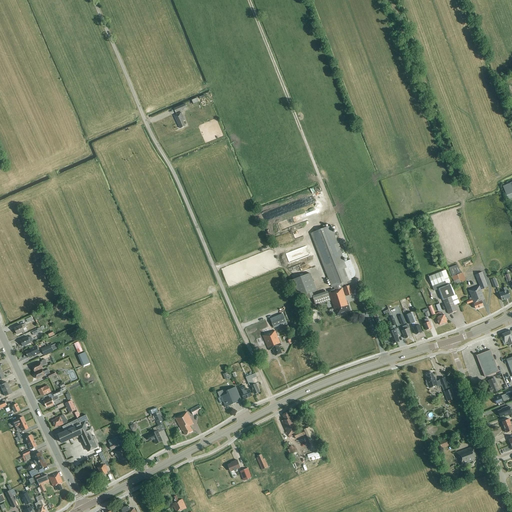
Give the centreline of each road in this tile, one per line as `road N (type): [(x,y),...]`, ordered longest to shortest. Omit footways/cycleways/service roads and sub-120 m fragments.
road 1 (track): [(270,399),(93,0)]
road 2 (primary): [(84,507),(274,407)]
road 3 (tertiary): [(84,507),(0,331)]
road 4 (primary): [(274,407),(449,341)]
road 5 (unclassified): [(511,508),(449,341)]
